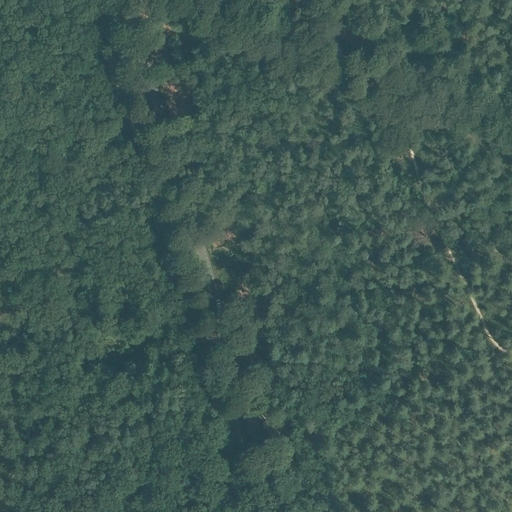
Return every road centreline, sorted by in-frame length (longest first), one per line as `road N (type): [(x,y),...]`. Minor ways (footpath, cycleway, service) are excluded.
road 1 (tertiary): [(279,511),(122,0)]
road 2 (track): [(385,72),(511,118)]
